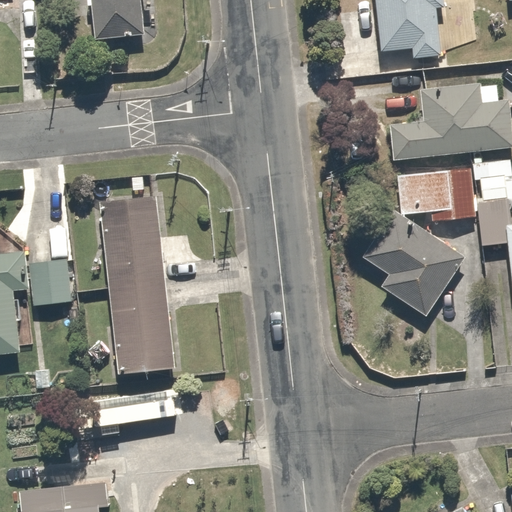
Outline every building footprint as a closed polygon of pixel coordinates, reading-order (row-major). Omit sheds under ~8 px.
[(134,0),(76,0),(79,53),(128,51),(126,2),(134,1),(134,0)] [(446,0),(376,0),(381,52),(417,49),(417,61),(445,58),(437,10),(448,8),(446,0)] [(392,125),(395,162),(511,149),(511,119),(509,99),(483,105),(482,84),(422,90),(428,125),(392,125)] [(511,157),(482,159),(484,202),(511,201),(511,157)] [(429,321),(464,257),(396,208),(363,256),(391,275),(382,289),(429,321)] [(150,213),(89,219),(105,385),(166,379),(150,213)] [(0,362),(20,361),(12,263),(0,264),(0,362)] [(55,274),(21,277),(25,319),(59,316),(55,274)] [(103,511),(103,507),(111,506),(108,482),(76,486),(75,480),(54,483),(55,487),(22,491),(24,511),(103,511)]
